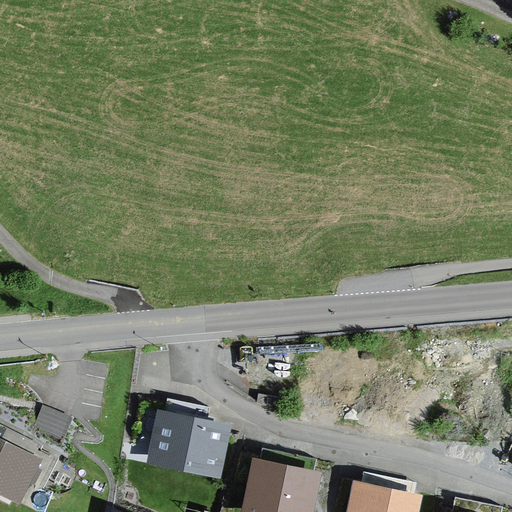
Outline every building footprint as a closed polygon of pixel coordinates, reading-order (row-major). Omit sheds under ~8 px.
[(214,471),(223,427),(206,423),(209,406),(167,398),(154,459),(214,471)] [(42,408),(31,435),(60,447),(72,420),(42,408)] [(0,426),(0,483),(23,495),(20,501),(41,511),(52,491),(41,486),(55,459),(37,449),(39,446),(24,438),(0,426)] [(260,511),(306,511),(314,477),(257,465),(248,509),(260,511)] [(410,511),(414,491),(361,481),(355,511),(410,511)] [(450,511),(501,511),(503,506),(467,498),(465,511),(460,511),(451,509),(450,511)]
